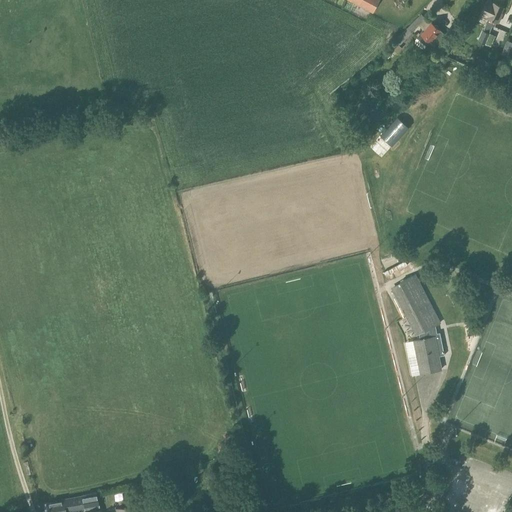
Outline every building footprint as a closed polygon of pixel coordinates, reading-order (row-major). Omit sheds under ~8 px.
[(379,0),(348,0),(373,13),(379,0)] [(493,3),(487,0),(480,15),(487,18),(485,23),(486,23),(483,31),(482,30),(477,41),(485,44),(489,33),(492,26),(494,27),(496,22),(498,23),(502,14),(501,13),(503,7),(493,3)] [(423,29),(416,38),(413,42),(423,50),(430,42),(435,46),(444,34),(440,30),(439,29),(438,27),(436,26),(434,26),(430,22),(424,30),(423,29)] [(411,33),(407,28),(395,42),(399,46),(411,33)] [(509,58),(511,51),(511,42),(506,40),(500,54),(509,58)] [(472,69),(482,73),(486,64),(476,59),(472,69)] [(409,128),(396,116),(379,135),(392,146),(409,128)] [(385,277),(407,265),(405,260),(403,261),(385,270),(382,272),(385,277)] [(441,370),(438,356),(444,355),(440,333),(437,334),(435,326),(440,323),(415,275),(400,283),(401,285),(392,289),(416,335),(419,334),(420,339),(413,341),(420,374),(441,370)] [(85,507),(84,504),(83,496),(63,500),(46,503),(47,511),(65,511),(85,507)]
